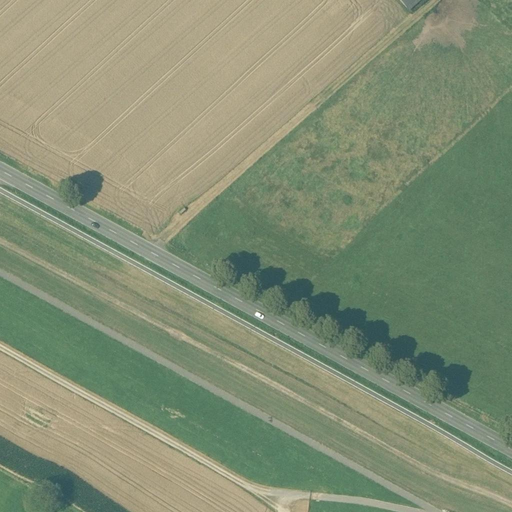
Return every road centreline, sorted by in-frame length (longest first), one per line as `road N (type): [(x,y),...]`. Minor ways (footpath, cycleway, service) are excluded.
road 1 (secondary): [(511,451),(0,171)]
road 2 (track): [(0,245),(445,480),(511,506)]
road 3 (track): [(135,263),(436,0)]
road 4 (track): [(0,345),(287,511)]
road 5 (track): [(245,489),(398,511)]
